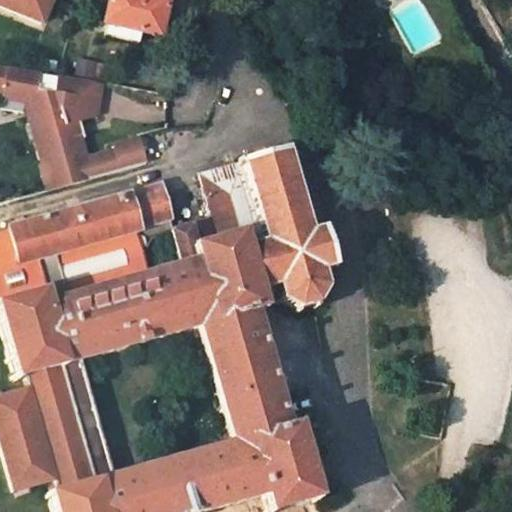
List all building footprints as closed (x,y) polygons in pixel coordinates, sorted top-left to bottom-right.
[(0,0),(0,9),(35,24),(45,0),(0,0)] [(162,7),(135,1),(135,0),(104,0),(99,25),(156,38),(162,7)] [(0,69),(0,103),(19,106),(41,195),(143,166),(135,138),(108,146),(109,151),(84,158),(74,126),(95,118),(100,86),(53,78),(51,93),(35,92),(37,75),(0,69)] [(511,151),(511,131),(504,130),(502,150),(511,151)] [(320,229),(306,232),(282,149),(237,160),(238,163),(0,229),(0,343),(10,377),(20,375),(23,386),(0,392),(0,444),(13,488),(49,479),(53,491),(43,494),(47,511),(200,511),(258,496),(262,511),(267,511),(313,500),(293,425),(285,427),(252,311),(261,308),(259,298),(277,293),(279,300),(295,311),(314,306),(323,288),(319,273),(332,269),(320,229)]
